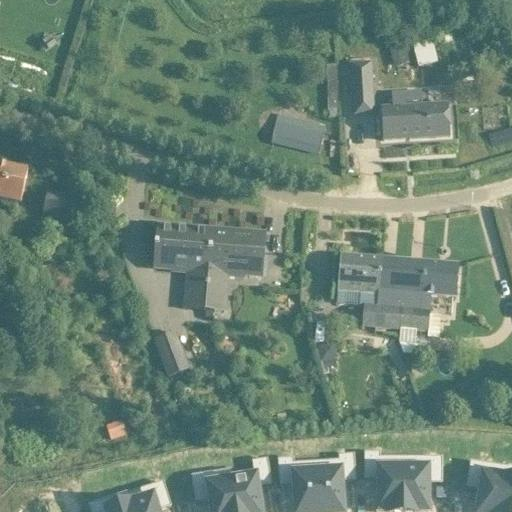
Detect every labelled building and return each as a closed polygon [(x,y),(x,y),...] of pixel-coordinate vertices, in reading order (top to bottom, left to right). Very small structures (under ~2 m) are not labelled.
[(413,66),(442,63),(439,38),(410,41),(413,66)] [(355,64),(350,64),(351,90),(361,89),(372,88),(371,63),(355,64)] [(511,95),(490,101),(496,123),(473,129),(481,158),(511,150),(511,95)] [(448,106),(381,111),(382,143),(450,138),(448,106)] [(271,144),(318,155),(323,135),(276,124),(271,144)] [(0,199),(21,204),(28,172),(0,165),(0,199)] [(43,217),(73,224),(79,200),(48,193),(43,217)] [(206,295),(211,232),(157,227),(154,262),(188,264),(190,265),(189,270),(188,270),(188,271),(189,272),(187,293),(205,295),(206,295)] [(263,278),(265,244),(261,244),(261,236),(211,232),(206,295),(205,295),(204,310),(199,310),(199,312),(224,314),(226,280),(223,280),(224,267),(244,268),(243,276),(263,278)] [(337,293),(337,304),(364,307),(371,307),(377,308),(381,260),(375,259),(340,257),(339,277),(337,293)] [(377,308),(375,329),(400,331),(399,344),(415,345),(416,332),(428,333),(431,298),(456,300),(457,286),(459,266),(400,261),(381,260),(377,308)] [(189,372),(174,334),(155,341),(170,379),(189,372)] [(333,346),(318,349),(321,362),(336,359),(333,346)] [(511,388),(494,393),(502,424),(511,421),(511,388)] [(70,430),(74,442),(83,440),(79,427),(70,430)] [(380,455),(364,454),(364,481),(378,480),(378,511),(403,511),(403,459),(380,459),(380,455)] [(338,462),(316,463),(319,511),(343,511),(342,483),(355,482),(354,456),(338,457),(338,462)] [(403,459),(403,511),(428,511),(428,485),(442,485),(442,459),(403,459)] [(293,460),(278,461),(279,487),(293,486),(294,511),(319,511),(316,463),(294,465),(293,460)] [(231,472),(229,472),(235,511),(261,511),(258,489),(271,487),(267,461),(252,463),(253,473),(232,476),(231,472)] [(470,463),(466,489),(480,491),(476,511),(501,511),(508,468),(508,469),(470,463)] [(511,511),(511,468),(508,468),(501,511),(511,511)] [(235,511),(229,472),(191,478),(195,504),(208,502),(210,511),(235,511)] [(127,495),(126,495),(131,511),(161,511),(171,509),(163,484),(127,495)] [(131,511),(126,495),(89,507),(90,511),(131,511)]
